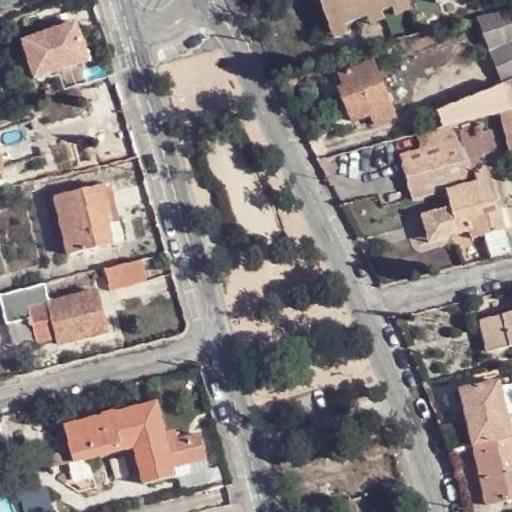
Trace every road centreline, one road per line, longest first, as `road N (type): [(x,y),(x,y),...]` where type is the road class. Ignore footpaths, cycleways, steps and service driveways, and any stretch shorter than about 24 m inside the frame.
road 1 (residential): [(359,313),(202,0)]
road 2 (residential): [(132,15),(224,336)]
road 3 (residential): [(224,336),(0,395)]
road 4 (residential): [(434,511),(359,313)]
road 5 (residential): [(224,336),(272,511)]
road 6 (residential): [(359,313),(511,268)]
